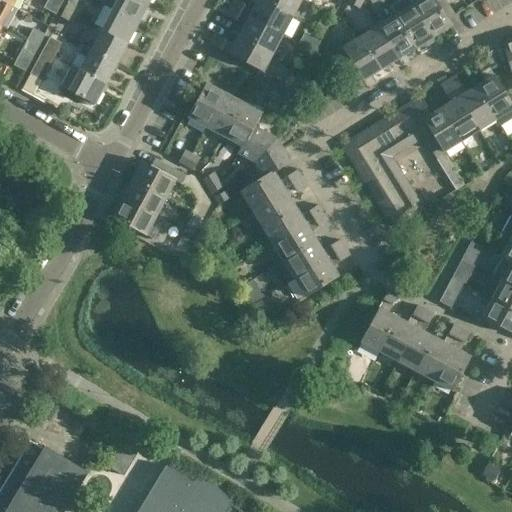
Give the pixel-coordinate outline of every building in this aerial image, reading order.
[(116,0),(112,9),(137,23),(148,3),(143,0),(116,0)] [(233,0),(230,7),(282,35),(292,17),(260,0),(256,0),(252,8),(236,0),(233,0)] [(300,0),(260,0),(292,17),(300,0)] [(362,1),(359,0),(348,0),(347,3),(358,8),(362,1)] [(400,0),(389,7),(394,15),(415,48),(433,38),(412,4),(409,0),(400,0)] [(451,26),(447,19),(440,9),(434,0),(418,0),(412,4),(433,38),(451,26)] [(434,0),(440,9),(447,4),(444,0),(434,0)] [(0,26),(1,27),(11,7),(0,1),(0,26)] [(55,14),(59,8),(47,1),(44,8),(55,14)] [(64,10),(76,16),(80,8),(68,2),(64,10)] [(447,4),(440,9),(447,19),(453,15),(447,4)] [(282,35),(230,7),(226,16),(243,25),(238,35),(273,53),(282,35)] [(101,29),(127,43),(137,23),(112,9),(101,29)] [(76,16),(64,10),(60,17),(72,23),(76,16)] [(394,15),(377,26),(398,59),(415,48),(394,15)] [(313,30),(323,35),(328,24),(318,19),(313,30)] [(377,26),(360,37),(381,70),(398,59),(377,26)] [(29,37),(40,43),(44,35),(33,29),(29,37)] [(127,43),(101,29),(91,49),(90,50),(116,63),(127,43)] [(273,53),(238,35),(233,44),(215,35),(210,44),(262,72),(273,53)] [(40,43),(29,37),(14,65),(25,71),(40,43)] [(45,46),(56,52),(61,43),(50,37),(45,46)] [(341,48),(346,56),(362,81),(381,70),(360,37),(343,47),(341,48)] [(341,48),(343,47),(340,41),(331,46),(339,60),(346,56),(341,48)] [(511,42),(501,45),(511,80),(511,42)] [(79,70),(105,84),(116,63),(90,50),(91,49),(82,44),(77,53),(86,58),(79,70)] [(56,52),(45,46),(30,74),(41,80),(56,52)] [(511,118),(511,104),(483,58),(474,64),(485,81),(475,86),(496,120),(496,119),(500,126),(511,118)] [(60,86),(68,91),(83,98),(82,102),(90,106),(92,103),(94,104),(105,84),(79,70),(71,66),(60,86)] [(447,80),(478,130),(496,120),(475,86),(466,92),(455,75),(447,80)] [(440,108),(461,141),(478,130),(447,80),(439,85),(450,102),(440,108)] [(187,117),(206,127),(224,93),(205,83),(187,117)] [(242,103),(224,93),(206,127),(224,137),(242,103)] [(461,141),(440,108),(431,114),(420,96),(411,102),(431,133),(430,133),(439,148),(440,148),(443,152),(461,141)] [(388,117),(407,148),(430,133),(431,133),(411,102),(388,117)] [(252,126),(254,127),(261,113),(242,103),(224,137),(241,146),(242,147),(252,126)] [(407,148),(388,117),(364,131),(384,163),(407,148)] [(254,127),(252,126),(242,147),(241,146),(237,153),(253,162),(276,138),(254,127)] [(361,178),(384,163),(364,131),(341,146),(361,178)] [(273,172),(290,162),(276,138),(253,162),(254,162),(263,177),(239,191),(250,209),(300,178),(296,170),(279,181),(273,172)] [(436,160),(445,155),(443,152),(440,148),(439,148),(431,153),(436,160)] [(184,150),(178,161),(193,169),(199,158),(184,150)] [(436,160),(441,168),(450,162),(445,155),(436,160)] [(160,171),(164,164),(153,158),(149,165),(160,171)] [(141,161),(131,180),(165,198),(174,181),(181,185),(186,175),(175,169),(171,177),(141,161)] [(394,162),(363,181),(377,204),(408,184),(394,162)] [(441,168),(446,175),(454,170),(450,162),(441,168)] [(160,171),(171,177),(175,169),(164,164),(160,171)] [(451,183),(459,177),(454,170),(446,175),(451,183)] [(202,179),(206,186),(217,179),(213,172),(202,179)] [(451,183),(455,190),(464,185),(459,177),(451,183)] [(306,186),(300,178),(250,209),(261,226),(294,206),(289,197),(306,186)] [(206,186),(211,193),(221,187),(217,179),(206,186)] [(131,180),(121,198),(156,216),(165,198),(131,180)] [(408,184),(377,204),(385,217),(388,215),(396,228),(424,211),(408,184)] [(224,191),(213,197),(218,204),(228,198),(224,191)] [(156,216),(121,198),(111,217),(145,235),(156,216)] [(261,226),(272,243),(322,212),(318,205),(300,216),(294,206),(261,226)] [(328,221),(322,212),(272,243),(282,261),(316,240),(310,232),(328,221)] [(501,234),(510,238),(511,239),(511,216),(501,234)] [(184,232),(178,243),(187,248),(193,237),(184,232)] [(511,262),(511,239),(510,238),(499,257),(500,258),(510,263),(511,262)] [(322,250),(316,240),(282,261),(293,278),(344,247),(339,240),(322,250)] [(332,266),(349,256),(344,247),(293,278),(305,297),(338,277),(332,266)] [(501,280),(511,285),(511,262),(510,263),(500,258),(492,275),(501,280)] [(451,278),(460,282),(463,275),(455,270),(451,278)] [(491,298),(511,308),(511,285),(501,280),(491,298)] [(360,342),(378,352),(397,318),(387,313),(397,295),(388,290),(378,308),(360,342)] [(481,317),(511,333),(511,308),(491,298),(481,317)] [(396,361),(424,309),(416,305),(407,323),(397,318),(378,352),(396,361)] [(414,371),(433,337),(424,332),(433,314),(426,310),(424,309),(396,361),(414,371)] [(433,337),(414,371),(432,381),(460,329),(452,324),(443,342),(433,337)] [(469,333),(460,329),(432,381),(452,391),(470,357),(460,351),(469,333)] [(136,455),(145,440),(128,431),(120,445),(136,455)] [(0,511),(63,511),(88,472),(84,470),(89,462),(88,461),(90,457),(70,445),(67,449),(57,443),(53,451),(44,446),(43,448),(29,440),(0,488),(0,511)] [(243,511),(232,505),(229,500),(225,494),(221,490),(215,487),(211,484),(207,483),(202,482),(196,481),(191,481),(165,465),(137,511),(243,511)] [(484,473),(493,478),(498,470),(488,465),(484,473)]
